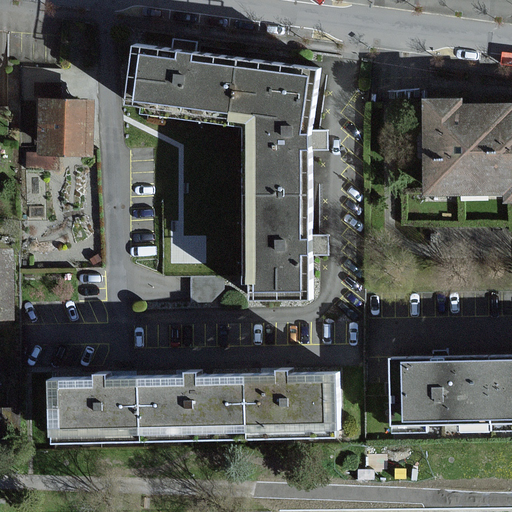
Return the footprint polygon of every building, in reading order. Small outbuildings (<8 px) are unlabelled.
[(131,102),(239,116),(247,56),(139,42),(131,102)] [(320,128),(326,66),(247,56),(239,116),(254,119),(256,191),(318,190),(320,128)] [(98,99),(42,97),(40,154),(96,156),(98,99)] [(511,107),(477,108),(460,108),(460,100),(424,101),(425,194),(506,192),(506,201),(511,201),(511,107)] [(317,296),(318,190),(256,191),(256,275),(257,296),(317,296)] [(15,250),(0,250),(0,319),(20,319),(15,250)] [(511,359),(495,360),(496,426),(511,425),(511,359)] [(396,361),(397,428),(496,426),(495,360),(396,361)] [(351,439),(351,377),(253,378),(253,439),(351,439)] [(58,378),(58,439),(156,439),(155,378),(58,378)] [(253,378),(155,378),(156,439),(253,439),(253,378)]
